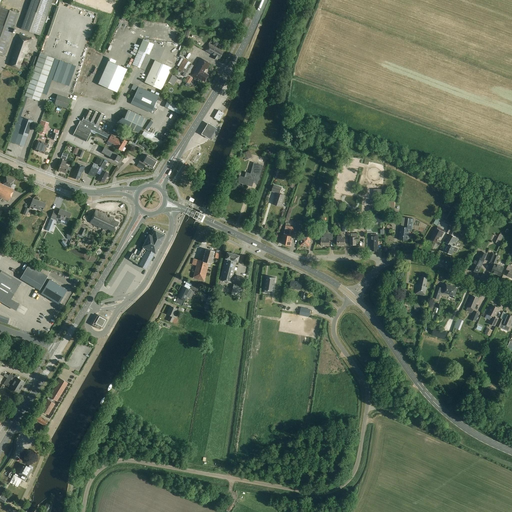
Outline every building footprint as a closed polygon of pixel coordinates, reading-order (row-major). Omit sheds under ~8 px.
[(30,0),(21,29),(40,36),(51,0),(30,0)] [(0,54),(4,56),(14,29),(19,14),(0,7),(0,54)] [(186,41),(186,39),(187,39),(190,30),(187,29),(186,28),(183,38),(181,44),(183,45),(185,40),(186,41)] [(13,58),(10,66),(19,69),(24,54),(25,54),(26,54),(27,54),(29,47),(27,46),(28,43),(30,44),(32,39),(19,35),(11,58),(13,58)] [(219,59),(223,52),(209,43),(205,50),(215,56),(213,58),(217,60),(218,58),(219,59)] [(133,67),(132,66),(141,48),(133,44),(123,66),(132,70),(133,67)] [(24,95),(25,96),(28,97),(39,101),(42,93),(54,58),(40,53),(39,53),(38,58),(36,62),(35,65),(34,67),(33,72),(30,78),(29,82),(27,87),(25,94),(24,95)] [(201,58),(191,74),(202,81),(202,80),(203,80),(204,81),(208,75),(203,72),(205,68),(206,69),(210,64),(201,58)] [(144,82),(145,83),(161,90),(171,68),(154,60),(144,82)] [(116,92),(127,69),(108,61),(98,84),(116,92)] [(82,84),(88,67),(78,63),(72,81),(82,84)] [(182,75),(183,75),(186,77),(187,76),(193,66),(190,64),(190,63),(189,63),(183,73),(182,75)] [(192,78),(188,76),(184,81),(189,84),(192,78)] [(151,113),(152,111),(154,107),(158,97),(159,96),(158,96),(138,87),(131,103),(151,113)] [(98,101),(104,104),(108,98),(102,94),(98,101)] [(67,109),(70,99),(57,95),(54,105),(67,109)] [(176,112),(180,115),(181,114),(183,109),(170,103),(167,108),(176,112)] [(90,132),(107,140),(109,135),(96,129),(104,115),(98,112),(97,113),(92,110),(91,112),(86,110),(80,123),(79,123),(73,135),(86,141),(90,132)] [(147,119),(127,110),(124,118),(122,118),(116,123),(117,123),(138,132),(147,119)] [(219,121),(224,113),(218,110),(214,118),(219,121)] [(24,146),(33,121),(23,118),(21,125),(15,123),(9,141),(24,146)] [(38,131),(45,133),(47,127),(45,127),(47,122),(42,121),(38,131)] [(208,123),(201,135),(210,140),(217,129),(208,123)] [(111,146),(112,143),(116,146),(115,147),(121,151),(127,142),(120,138),(119,140),(111,136),(108,141),(106,143),(111,146)] [(44,154),(46,148),(48,148),(49,144),(38,140),(34,150),(38,151),(37,152),(41,153),(41,152),(44,154)] [(118,161),(121,157),(104,148),(101,152),(118,161)] [(242,153),(245,159),(252,157),(250,152),(249,150),(242,153)] [(144,167),(145,164),(153,168),(157,161),(150,157),(146,155),(142,161),(140,160),(138,163),(144,167)] [(65,173),(66,170),(70,171),(71,167),(65,165),(66,161),(62,160),(58,170),(65,173)] [(83,172),(85,166),(76,163),(75,166),(76,167),(73,174),(74,175),(73,178),(78,180),(78,178),(79,179),(82,172),(83,172)] [(246,172),(244,177),(239,175),(237,182),(252,186),(253,182),(257,184),(262,165),(253,163),(250,174),(246,172)] [(94,177),(98,169),(96,168),(93,167),(92,166),(88,174),(94,177)] [(104,183),(108,173),(102,170),(97,180),(104,183)] [(0,197),(8,201),(15,185),(13,184),(14,180),(5,176),(2,184),(0,183),(0,197)] [(273,204),(281,206),(284,196),(279,194),(281,188),(273,185),(271,191),(276,193),(273,204)] [(40,201),(33,199),(30,206),(31,207),(33,208),(33,209),(36,210),(37,209),(43,211),(45,204),(46,204),(42,202),(40,201)] [(394,214),(394,201),(386,201),(385,214),(394,214)] [(71,214),(60,209),(58,213),(53,211),(51,217),(56,220),(57,218),(67,222),(71,214)] [(114,232),(118,223),(112,221),(113,219),(96,211),(90,223),(107,230),(107,229),(114,232)] [(399,239),(408,240),(409,231),(410,230),(411,231),(412,231),(413,223),(412,223),(412,222),(413,222),(413,219),(413,218),(406,218),(405,218),(404,226),(401,226),(400,226),(399,239)] [(79,222),(74,233),(76,233),(77,234),(78,233),(79,234),(82,228),(83,225),(79,222)] [(431,239),(436,243),(441,235),(442,236),(444,232),(443,232),(444,230),(438,226),(436,228),(432,235),(433,236),(431,239)] [(132,253),(129,259),(146,269),(155,253),(165,234),(154,228),(152,231),(151,230),(150,233),(143,246),(138,256),(134,254),(132,253)] [(289,236),(290,230),(285,229),(284,235),(282,244),(290,245),(292,237),(289,236)] [(452,255),(454,251),(457,252),(458,249),(454,246),(458,238),(453,235),(456,231),(453,229),(445,242),(448,244),(444,251),(452,255)] [(327,233),(327,231),(322,231),(322,246),(330,246),(330,240),(333,240),(333,233),(327,233)] [(311,241),(311,235),(311,233),(305,232),(305,236),(302,236),(302,244),(304,245),(304,246),(307,247),(307,245),(309,245),(310,241),(311,241)] [(356,241),(359,241),(359,237),(358,237),(358,234),(351,234),(351,237),(350,237),(350,245),(357,245),(356,241)] [(202,261),(198,260),(196,265),(196,266),(193,278),(203,281),(205,274),(206,274),(208,267),(207,266),(208,263),(211,264),(214,252),(205,249),(202,261)] [(481,267),(485,257),(487,254),(481,251),(479,256),(477,255),(473,263),(474,263),(471,269),(478,273),(481,267)] [(227,253),(225,259),(223,268),(220,281),(231,283),(236,262),(238,262),(239,256),(227,253)] [(48,276),(47,276),(49,273),(42,269),(40,272),(28,264),(20,278),(39,290),(48,276)] [(491,272),(500,276),(504,268),(504,267),(497,264),(496,265),(494,264),(491,272)] [(11,299),(19,285),(6,277),(8,274),(2,270),(0,272),(0,301),(15,311),(20,304),(11,299)] [(273,291),(276,278),(267,276),(265,290),(273,291)] [(426,287),(428,278),(420,277),(418,286),(420,286),(419,289),(418,288),(416,294),(425,296),(427,287),(426,287)] [(408,279),(407,302),(413,302),(413,295),(416,295),(416,279),(408,279)] [(58,303),(66,290),(49,280),(41,293),(58,303)] [(290,289),(294,289),(301,290),(302,283),(291,281),(290,289)] [(241,297),(241,294),(244,285),(234,283),(231,291),(230,295),(241,297)] [(437,286),(434,295),(440,297),(441,291),(443,292),(443,293),(454,296),(457,288),(445,284),(444,290),(442,289),(442,288),(437,286)] [(180,291),(178,296),(181,298),(185,300),(187,297),(187,296),(188,297),(192,291),(189,290),(186,288),(183,287),(180,291)] [(473,295),(467,308),(466,310),(467,311),(471,313),(472,312),(473,310),(474,311),(479,298),(473,295)] [(457,312),(463,314),(469,299),(462,297),(457,312)] [(164,320),(167,308),(164,307),(165,304),(162,303),(157,317),(164,320)] [(486,318),(491,320),(489,323),(489,324),(495,326),(499,318),(495,317),(500,308),(492,305),(488,313),(486,318)] [(166,314),(167,314),(169,315),(170,315),(168,320),(168,321),(170,321),(172,322),(174,318),(174,317),(175,314),(176,311),(177,309),(174,307),(170,306),(166,314)] [(310,309),(301,307),(299,315),(309,317),(310,309)] [(471,320),(476,322),(480,313),(475,311),(471,320)] [(510,327),(510,326),(511,326),(511,315),(508,314),(505,320),(501,318),(497,326),(500,328),(502,324),(510,327)] [(9,319),(0,315),(0,321),(7,324),(9,319)] [(99,317),(97,316),(92,325),(100,329),(101,327),(102,327),(105,320),(99,316),(99,317)] [(455,328),(458,329),(460,330),(463,321),(459,319),(455,328)] [(452,331),(455,323),(448,321),(445,329),(452,331)] [(431,335),(444,339),(447,332),(434,327),(431,335)] [(71,350),(74,345),(69,342),(66,347),(71,350)] [(7,379),(21,387),(24,382),(17,378),(18,376),(15,374),(14,376),(10,373),(7,379)] [(56,401),(67,383),(59,378),(48,396),(56,401)] [(18,393),(21,387),(7,379),(3,384),(18,393)] [(44,402),(52,407),(54,404),(46,399),(44,402)] [(50,411),(52,407),(44,402),(42,406),(50,411)] [(50,411),(42,406),(40,410),(48,415),(50,411)] [(36,414),(33,419),(45,426),(48,421),(36,414)] [(376,416),(368,415),(367,424),(376,424),(376,416)] [(21,474),(20,476),(15,473),(14,475),(25,481),(27,478),(28,478),(32,469),(33,467),(29,465),(28,467),(24,465),(19,473),(21,474)] [(12,478),(6,475),(7,474),(2,472),(0,476),(0,478),(9,484),(12,478)]
